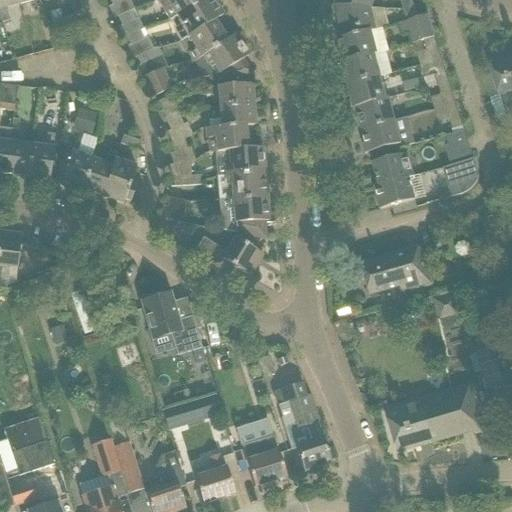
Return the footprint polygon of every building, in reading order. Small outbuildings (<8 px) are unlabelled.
[(16,0),(0,0),(0,17),(2,23),(9,22),(5,10),(18,6),(16,0)] [(116,17),(129,12),(132,11),(127,0),(125,0),(124,1),(123,0),(108,0),(111,7),(108,8),(113,19),(116,17)] [(157,0),(169,21),(202,0),(157,0)] [(172,31),(179,42),(193,33),(193,34),(213,22),(222,16),(212,0),(202,0),(169,21),(169,22),(174,30),(172,31)] [(337,0),(334,6),(370,9),(374,0),(337,0)] [(414,6),(411,0),(402,0),(400,1),(402,9),(414,6)] [(334,6),(343,38),(343,39),(371,31),(371,32),(376,31),(370,9),(334,6)] [(416,15),(414,6),(402,9),(405,18),(416,15)] [(126,37),(139,32),(142,30),(136,20),(133,21),(129,12),(116,17),(121,27),(117,28),(122,39),(126,37)] [(423,41),(423,42),(434,38),(427,15),(406,22),(413,45),(423,41)] [(46,24),(48,33),(76,25),(74,16),(46,24)] [(187,54),(194,64),(226,42),(225,41),(213,22),(193,34),(193,33),(179,42),(177,43),(185,55),(187,54)] [(338,39),(344,62),(344,64),(374,56),(374,55),(377,55),(371,32),(371,31),(343,39),(343,38),(338,39)] [(135,57),(148,52),(151,50),(145,39),(143,41),(139,32),(126,37),(130,47),(126,48),(131,59),(135,57)] [(251,73),(242,60),(248,56),(234,35),(225,41),(226,42),(203,58),(208,66),(212,63),(219,75),(219,81),(241,80),(251,73)] [(416,55),(420,67),(441,61),(434,38),(423,42),(426,52),(416,55)] [(155,59),(161,56),(157,47),(151,50),(148,52),(135,57),(139,66),(136,68),(141,79),(144,77),(157,71),(160,69),(155,59)] [(492,76),(484,79),(491,99),(497,97),(502,114),(511,110),(511,56),(503,59),(501,54),(486,59),(492,76)] [(341,63),(347,87),(380,78),(374,56),(344,64),(344,62),(341,63)] [(434,75),(437,86),(449,83),(445,71),(441,61),(420,67),(423,78),(434,75)] [(157,71),(144,77),(149,86),(144,88),(149,100),(169,91),(164,79),(161,80),(157,71)] [(356,109),(386,101),(386,99),(380,78),(347,87),(353,109),(356,109)] [(422,79),(410,82),(412,91),(424,88),(422,79)] [(430,100),(434,112),(456,105),(449,83),(437,86),(441,97),(430,100)] [(0,104),(14,106),(17,88),(0,85),(0,104)] [(217,87),(219,110),(253,107),(251,85),(217,87)] [(156,103),(160,112),(173,106),(169,97),(156,103)] [(356,109),(362,131),(395,122),(388,99),(386,99),(386,101),(356,109)] [(457,132),(457,134),(464,132),(456,105),(434,112),(437,122),(448,119),(452,133),(457,132)] [(219,110),(220,127),(220,129),(244,127),(254,126),(253,107),(219,110)] [(78,126),(93,128),(95,115),(79,113),(78,126)] [(166,123),(170,132),(182,126),(178,117),(166,123)] [(395,122),(362,131),(365,144),(363,145),(365,154),(401,145),(395,122)] [(228,152),(228,153),(246,151),(246,150),(244,127),(220,129),(220,127),(205,129),(206,140),(215,139),(216,153),(228,152)] [(0,174),(6,175),(11,131),(4,129),(0,128),(0,174)] [(6,175),(27,178),(31,146),(16,144),(18,132),(11,131),(6,175)] [(450,166),(450,167),(473,160),(464,132),(457,134),(460,141),(443,146),(447,159),(452,157),(455,165),(450,166)] [(31,146),(27,178),(48,180),(54,136),(46,135),(44,148),(31,146)] [(128,148),(131,139),(122,137),(120,145),(128,148)] [(136,151),(139,142),(131,139),(128,148),(136,151)] [(80,190),(91,160),(78,155),(83,143),(75,140),(60,183),(80,190)] [(170,144),(173,154),(186,149),(183,140),(170,144)] [(224,166),(225,178),(264,174),(262,148),(246,150),(246,151),(228,153),(229,165),(224,166)] [(102,197),(115,160),(117,155),(109,152),(105,165),(91,160),(80,190),(101,197),(102,197)] [(372,164),(378,186),(413,176),(407,154),(372,164)] [(139,176),(133,174),(135,168),(115,160),(102,197),(101,197),(100,198),(122,205),(124,200),(129,202),(139,176)] [(450,167),(442,170),(451,198),(467,193),(469,192),(471,191),(473,189),(474,188),(476,186),(477,183),(478,181),(478,179),(478,176),(477,174),(473,160),(450,167)] [(231,186),(232,199),(232,201),(266,198),(264,174),(225,178),(226,187),(231,186)] [(413,176),(378,186),(374,187),(380,210),(426,198),(419,175),(413,177),(413,176)] [(200,176),(186,177),(187,187),(201,186),(200,176)] [(187,187),(186,177),(172,178),(173,188),(187,187)] [(232,201),(232,199),(227,200),(228,211),(233,210),(234,235),(266,241),(264,222),(268,222),(266,198),(232,201)] [(166,208),(180,211),(182,202),(168,199),(166,208)] [(0,232),(0,281),(2,268),(16,270),(20,235),(0,232)] [(225,252),(203,239),(192,258),(226,278),(233,268),(249,278),(262,256),(233,239),(225,252)] [(511,246),(501,250),(502,254),(507,271),(508,274),(511,273),(511,246)] [(361,265),(370,295),(413,283),(415,288),(431,284),(420,248),(361,265)] [(502,254),(491,257),(496,274),(507,271),(502,254)] [(91,263),(58,275),(65,291),(97,279),(91,263)] [(142,302),(140,303),(151,341),(170,335),(176,357),(200,349),(191,317),(177,321),(169,294),(156,298),(154,294),(141,298),(142,302)] [(453,294),(432,299),(438,320),(459,314),(453,294)] [(56,300),(42,303),(46,320),(59,317),(56,300)] [(354,324),(352,333),(359,339),(367,336),(369,327),(362,322),(354,324)] [(62,327),(51,330),(55,343),(66,340),(62,327)] [(232,329),(227,339),(240,346),(245,336),(232,329)] [(475,352),(483,380),(484,380),(486,389),(502,384),(492,348),(475,352)] [(285,357),(276,361),(279,367),(288,364),(285,357)] [(258,362),(263,376),(272,372),(267,358),(258,362)] [(484,380),(483,380),(404,404),(384,410),(397,454),(473,431),(474,435),(485,432),(485,431),(497,427),(486,389),(484,380)] [(330,464),(322,440),(321,440),(316,424),(318,423),(309,396),(305,398),(301,385),(285,389),(294,417),(298,429),(302,427),(308,444),(294,449),(296,454),(302,473),(330,464)] [(198,400),(161,412),(167,432),(204,421),(198,400)] [(240,448),(245,462),(253,489),(285,478),(277,452),(275,452),(271,438),(240,448)] [(127,495),(120,473),(112,449),(113,449),(111,441),(94,446),(104,477),(106,476),(109,488),(81,497),(85,511),(119,511),(117,503),(116,504),(114,499),(127,495)] [(143,490),(128,444),(113,449),(112,449),(120,473),(127,495),(143,490)] [(212,473),(193,479),(202,505),(234,495),(225,468),(224,469),(220,455),(207,459),(212,473)] [(23,456),(0,464),(9,491),(8,492),(12,507),(14,506),(14,507),(37,500),(23,456)] [(9,491),(0,464),(0,463),(0,510),(12,507),(8,492),(9,491)] [(179,467),(171,471),(158,475),(162,488),(144,494),(149,511),(180,511),(184,511),(177,489),(186,486),(182,477),(179,467)]
